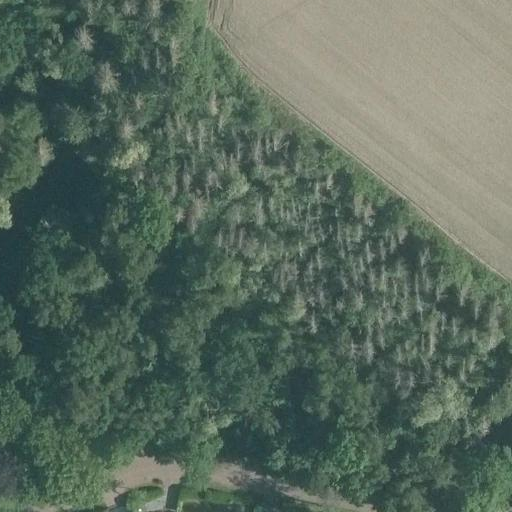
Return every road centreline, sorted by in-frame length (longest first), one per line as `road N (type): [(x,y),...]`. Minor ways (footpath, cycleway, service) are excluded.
road 1 (residential): [(428,511),(146,467)]
road 2 (residential): [(146,467),(0,357)]
road 3 (residential): [(30,511),(146,467)]
